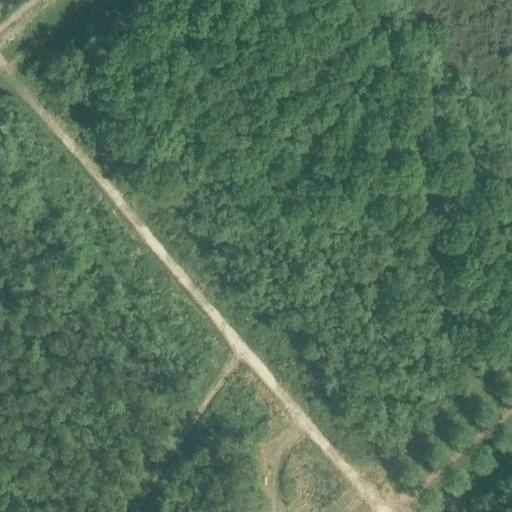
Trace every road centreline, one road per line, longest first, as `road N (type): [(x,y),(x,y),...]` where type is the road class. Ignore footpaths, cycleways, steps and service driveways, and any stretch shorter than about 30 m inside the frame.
road 1 (track): [(0,102),(383,511)]
road 2 (track): [(511,365),(331,511)]
road 3 (track): [(237,353),(142,511)]
road 4 (track): [(0,80),(91,0)]
